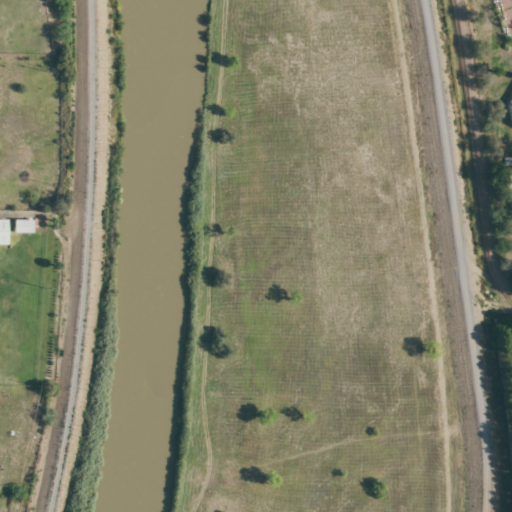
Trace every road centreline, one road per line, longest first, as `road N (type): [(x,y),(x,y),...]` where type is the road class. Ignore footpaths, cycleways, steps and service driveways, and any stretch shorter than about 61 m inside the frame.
road 1 (track): [(483,511),(422,0)]
road 2 (track): [(69,511),(96,298),(79,0)]
